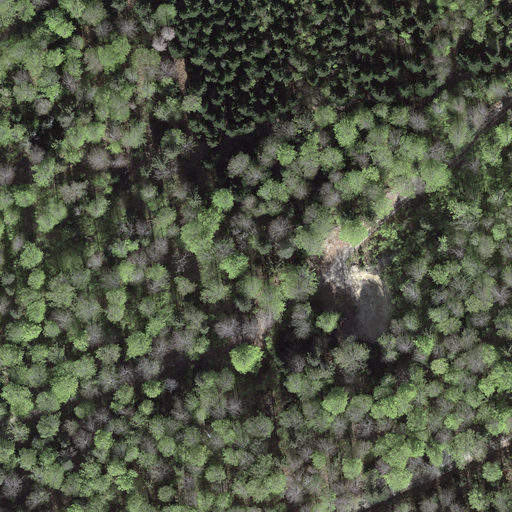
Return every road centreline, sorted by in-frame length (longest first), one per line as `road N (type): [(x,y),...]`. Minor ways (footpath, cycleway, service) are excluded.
road 1 (track): [(0,427),(260,329),(511,105)]
road 2 (track): [(511,437),(352,511)]
